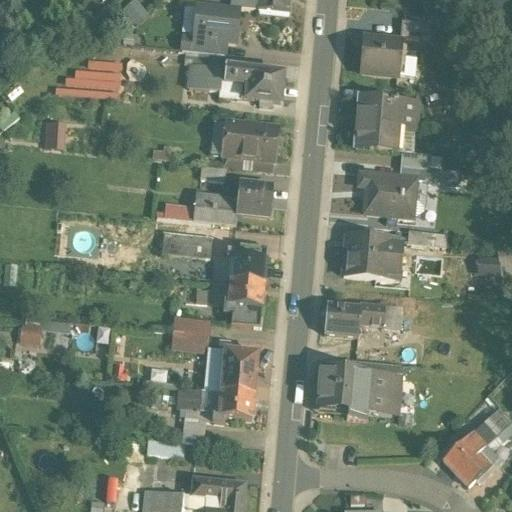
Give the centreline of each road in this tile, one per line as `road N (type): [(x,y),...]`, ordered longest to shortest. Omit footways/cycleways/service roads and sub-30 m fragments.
road 1 (tertiary): [(323,0),(284,480)]
road 2 (residential): [(455,511),(428,493),(384,483),(284,480)]
